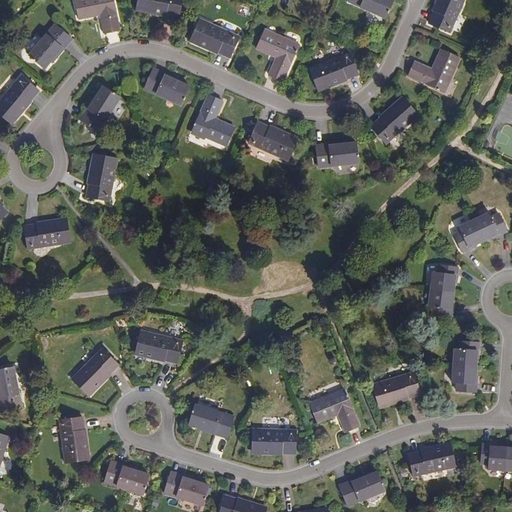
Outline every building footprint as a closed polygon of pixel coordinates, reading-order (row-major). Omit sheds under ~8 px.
[(120,31),(114,0),(76,0),(80,18),(101,15),(104,33),(120,31)] [(139,0),(137,9),(179,17),(182,0),(139,0)] [(349,0),(349,2),(386,18),(393,0),(349,0)] [(464,0),(439,0),(429,23),(450,32),(464,0)] [(191,40),(231,58),(240,37),(201,19),(191,40)] [(45,69),(51,62),(71,38),(56,25),(29,56),(45,69)] [(269,75),(283,81),(299,45),(265,30),(257,48),(277,57),(269,75)] [(71,38),(51,62),(54,64),(73,40),(71,38)] [(409,76),(445,92),(460,58),(441,49),(432,70),(415,62),(409,76)] [(319,90),(359,75),(351,53),(310,69),(319,90)] [(153,70),(181,83),(183,80),(154,68),(153,70)] [(190,87),(181,83),(153,70),(145,89),(181,105),(190,87)] [(39,91),(22,76),(0,101),(0,114),(11,124),(39,91)] [(103,87),(98,95),(81,121),(98,132),(120,98),(103,87)] [(81,121),(98,95),(96,93),(79,119),(81,121)] [(223,101),(209,95),(193,131),(226,146),(235,128),(215,119),(223,101)] [(371,127),(386,144),(419,115),(404,98),(371,127)] [(298,140),(258,122),(249,143),(288,161),(298,140)] [(357,143),(347,144),(317,147),(319,167),(359,163),(357,143)] [(118,159),(96,155),(88,197),(110,201),(118,159)] [(489,213),(474,220),(484,240),(499,233),(499,234),(507,231),(498,213),(491,217),(489,213)] [(68,220),(25,227),(28,250),(71,243),(68,220)] [(484,240),(474,220),(458,227),(461,232),(454,235),(462,252),(469,249),(469,247),(484,240)] [(431,289),(454,292),(456,276),(457,276),(458,267),(439,265),(438,273),(433,272),(431,289)] [(452,308),(454,292),(431,289),(429,305),(434,306),(433,314),(452,316),(453,308),(452,308)] [(136,353),(178,363),(183,341),(141,331),(136,353)] [(454,366),(476,367),(477,352),(479,352),(479,343),(460,341),(459,349),(455,349),(454,366)] [(118,365),(103,349),(72,379),(88,395),(118,365)] [(475,384),(476,367),(454,366),(453,383),(457,383),(456,391),(476,392),(477,384),(475,384)] [(0,403),(1,411),(22,407),(14,368),(0,370),(0,403)] [(372,385),(379,407),(420,394),(414,373),(372,385)] [(338,414),(345,432),(359,426),(344,389),(310,403),(317,422),(338,414)] [(189,424),(198,427),(228,437),(234,417),(196,405),(189,424)] [(88,460),(83,417),(61,420),(66,463),(88,460)] [(228,437),(198,427),(198,430),(227,439),(228,437)] [(253,429),(253,452),(296,453),(296,431),(253,429)] [(0,465),(9,437),(0,434),(0,465)] [(505,470),(507,448),(491,446),(491,444),(482,444),(480,463),(489,464),(488,469),(505,470)] [(408,454),(413,476),(455,467),(451,445),(408,454)] [(111,463),(140,472),(141,470),(112,460),(111,463)] [(149,475),(140,472),(111,463),(105,482),(143,495),(149,475)] [(171,474),(200,483),(201,481),(172,471),(171,474)] [(377,472),(368,476),(340,487),(348,506),(385,491),(377,472)] [(340,487),(368,476),(367,473),(339,485),(340,487)] [(210,486),(200,483),(171,474),(165,493),(203,505),(210,486)] [(265,511),(266,509),(225,496),(220,511),(265,511)]
